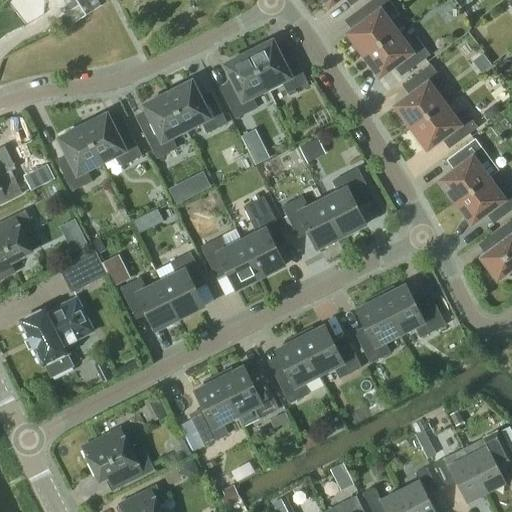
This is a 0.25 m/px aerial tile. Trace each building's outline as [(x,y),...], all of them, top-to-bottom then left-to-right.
[(64,0),(71,9),(58,18),(65,28),(101,5),(97,0),(64,0)] [(347,33),(363,55),(397,30),(387,17),(396,9),(389,0),(371,0),(359,9),(366,19),(347,33)] [(397,30),(363,55),(379,77),(398,63),(406,72),(430,55),(416,36),(407,44),(397,30)] [(273,39),(248,52),(267,89),(282,81),(287,92),(307,82),(294,55),(283,61),(273,39)] [(267,89),(248,52),(224,64),(235,85),(222,91),(236,118),(257,107),(252,96),(267,89)] [(395,106),(411,127),(444,103),(434,89),(444,82),(431,64),(406,82),(414,91),(395,106)] [(192,80),(168,92),(186,129),(201,122),(207,133),(227,122),(213,96),(203,101),(192,80)] [(186,129),(168,92),(143,104),(154,126),(143,131),(157,158),(177,148),(171,137),(186,129)] [(444,103),(411,127),(427,149),(446,135),(453,145),(477,127),(464,109),(454,116),(444,103)] [(490,119),(500,112),(494,103),(484,110),(490,119)] [(83,125),(101,162),(116,155),(122,165),(142,155),(128,129),(118,134),(107,113),(83,125)] [(101,162),(83,125),(58,137),(69,159),(58,164),(72,191),(92,181),(87,170),(101,162)] [(324,135),(307,144),(315,159),(332,149),(324,135)] [(439,180),(455,202),(489,177),(479,164),(489,157),(475,139),(451,156),(458,166),(439,180)] [(263,148),(250,155),(255,165),(268,158),(263,148)] [(323,199),(341,236),(366,224),(355,203),(371,195),(358,168),(332,181),(337,191),(323,199)] [(0,204),(22,193),(10,169),(0,174),(0,204)] [(489,177),(455,202),(471,224),(491,210),(498,220),(511,208),(511,188),(508,184),(499,191),(489,177)] [(181,182),(169,188),(177,204),(188,198),(181,182)] [(37,200),(48,194),(44,186),(33,192),(37,200)] [(242,240),(260,277),(285,265),(274,243),(285,238),(264,196),(244,206),(257,232),(242,240)] [(317,248),(341,236),(323,199),(308,206),(302,196),(282,206),(296,233),(306,227),(317,248)] [(25,210),(0,222),(0,278),(14,271),(10,262),(32,251),(24,235),(35,230),(25,210)] [(140,216),(132,220),(139,232),(147,228),(140,216)] [(511,218),(492,233),(500,243),(480,257),(497,280),(508,272),(511,276),(511,274),(511,218)] [(236,289),(260,277),(242,240),(227,247),(221,236),(201,247),(215,273),(225,268),(236,289)] [(94,249),(59,267),(71,293),(107,275),(94,249)] [(161,280),(180,318),(204,305),(193,284),(204,279),(190,252),(170,262),(176,273),(161,280)] [(155,330),(180,318),(161,280),(146,288),(140,277),(120,287),(134,314),(145,309),(155,330)] [(379,292),(400,334),(415,326),(420,337),(446,324),(432,298),(416,306),(405,284),(395,290),(393,285),(379,292)] [(385,342),(400,334),(379,292),(365,299),(367,304),(357,309),(367,330),(357,336),(370,362),(390,352),(385,342)] [(43,364),(45,363),(51,376),(72,366),(66,353),(68,352),(65,345),(94,331),(77,297),(48,312),(46,308),(21,320),(43,364)] [(298,333),(319,375),(334,367),(339,378),(361,367),(348,340),(335,346),(324,325),(314,330),(312,326),(298,333)] [(304,382),(319,375),(298,333),(284,340),(286,345),(276,350),(286,371),(276,376),(289,403),(309,393),(304,382)] [(116,368),(120,376),(139,366),(135,358),(116,368)] [(217,374),(238,415),(253,408),(258,419),(278,409),(265,382),(254,387),(243,366),(233,371),(231,367),(217,374)] [(223,423),(238,415),(217,374),(203,381),(205,385),(195,390),(205,412),(191,419),(205,446),(228,434),(223,423)] [(450,414),(456,426),(464,422),(458,410),(450,414)] [(113,490),(127,483),(154,469),(143,447),(132,453),(120,428),(83,447),(100,481),(106,477),(113,490)] [(498,467),(509,462),(494,432),(463,448),(467,455),(486,492),(506,483),(498,467)] [(463,448),(433,463),(444,486),(455,480),(466,502),(486,492),(467,455),(463,448)] [(419,480),(399,490),(410,511),(435,511),(427,494),(437,489),(426,467),(415,472),(419,480)] [(218,483),(225,498),(237,492),(230,477),(218,483)] [(156,484),(134,495),(118,503),(122,511),(162,511),(156,499),(162,496),(156,484)] [(410,511),(399,490),(380,499),(374,488),(363,494),(372,511),(410,511)] [(300,511),(291,494),(279,501),(284,511),(300,511)] [(363,511),(355,495),(325,511),(363,511)]
